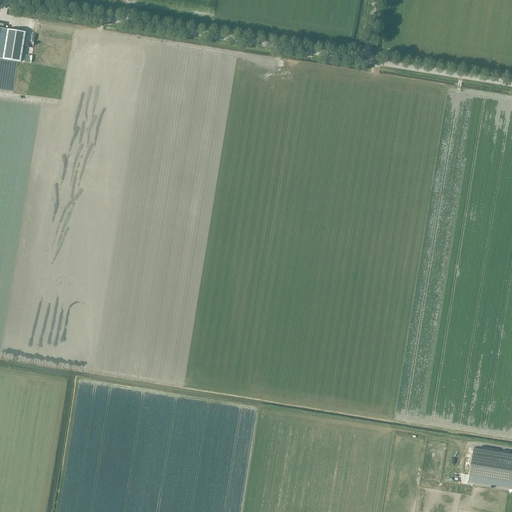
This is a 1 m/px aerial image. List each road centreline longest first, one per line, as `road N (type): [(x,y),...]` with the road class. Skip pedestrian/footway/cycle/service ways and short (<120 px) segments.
road 1 (tertiary): [(364,60),(0,1)]
road 2 (tertiary): [(511,84),(364,60)]
